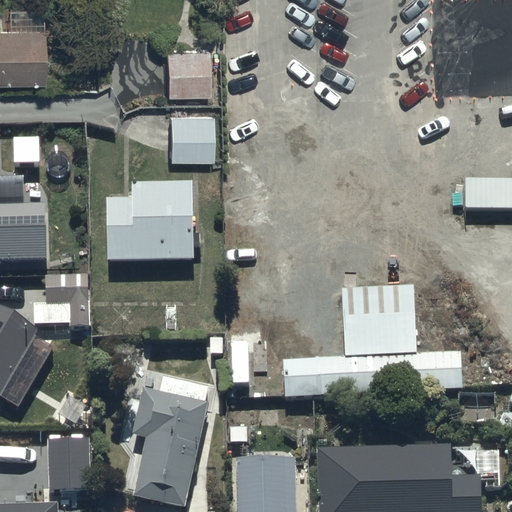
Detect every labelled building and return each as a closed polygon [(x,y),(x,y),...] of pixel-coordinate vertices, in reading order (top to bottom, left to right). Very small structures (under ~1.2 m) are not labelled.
[(37,27),(0,28),(0,87),(39,87),(37,27)] [(207,103),(206,51),(164,51),(165,96),(170,96),(170,104),(207,103)] [(208,159),(207,116),(163,117),(164,160),(208,159)] [(511,185),(460,186),(460,214),(511,212),(511,185)] [(186,267),(185,188),(125,189),(125,207),(99,207),(100,268),(186,267)] [(0,261),(46,260),(45,202),(0,202),(0,261)] [(85,280),(39,282),(40,309),(27,310),(28,331),(67,329),(68,335),(88,334),(85,280)] [(406,293),(337,296),(338,367),(277,367),(277,404),(458,397),(457,359),(409,361),(406,293)] [(0,400),(33,342),(0,322),(0,400)] [(152,397),(137,394),(127,441),(143,445),(130,502),(173,511),(176,511),(204,393),(156,382),(152,397)] [(88,444),(43,444),(43,496),(89,496),(88,444)] [(447,451),(311,454),(312,511),(480,511),(480,481),(448,481),(447,451)] [(292,511),(292,464),(228,465),(229,511),(292,511)] [(0,503),(0,511),(58,511),(58,502),(0,503)]
